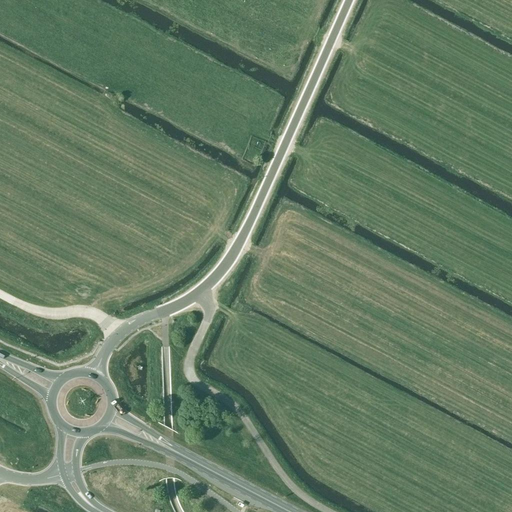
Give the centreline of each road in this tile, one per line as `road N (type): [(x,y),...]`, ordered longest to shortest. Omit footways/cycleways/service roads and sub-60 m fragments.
road 1 (unclassified): [(198,293),(239,243),(348,0)]
road 2 (unclassified): [(327,511),(287,483),(231,404),(190,376),(188,359),(208,314),(198,293)]
road 3 (unclassified): [(0,293),(49,314),(95,314),(118,334)]
road 4 (primary): [(288,511),(176,452)]
